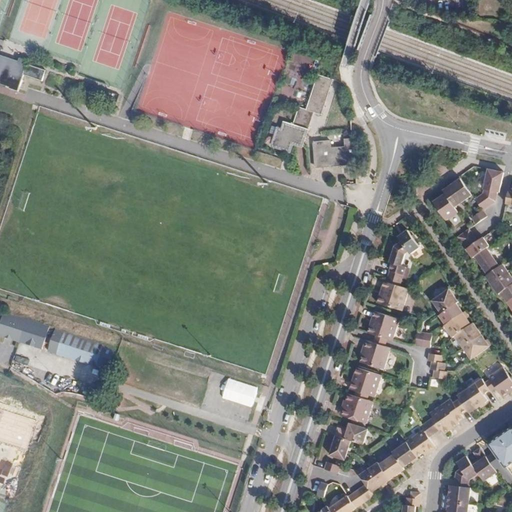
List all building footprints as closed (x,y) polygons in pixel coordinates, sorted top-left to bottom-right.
[(0,53),(0,59),(26,69),(27,66),(29,61),(21,58),(20,60),(0,53)] [(46,73),(27,66),(26,69),(0,59),(0,82),(10,86),(10,87),(19,91),(25,74),(43,80),(46,73)] [(279,139),(276,147),(290,151),(292,143),(302,146),(313,111),(321,114),(332,78),(318,74),(307,109),(299,106),(294,123),(285,120),(282,129),(278,128),(274,137),(279,139)] [(315,166),(355,163),(353,138),(344,139),(345,146),(331,148),(331,141),(313,142),(315,166)] [(500,171),(485,168),(480,188),(493,190),(496,191),(500,171)] [(451,183),(462,199),(470,193),(459,177),(451,183)] [(453,205),(462,199),(451,183),(442,189),(445,193),(453,205)] [(493,190),(480,188),(479,192),(473,197),(481,208),(491,200),(493,190)] [(511,210),(511,189),(506,188),(502,208),(511,210)] [(453,205),(445,193),(433,201),(446,220),(458,212),(453,205)] [(487,216),(481,208),(470,215),(476,224),(487,216)] [(458,237),(466,248),(477,241),(469,229),(458,237)] [(397,237),(401,243),(408,252),(410,254),(419,248),(406,231),(398,237),(397,237)] [(483,237),(477,241),(466,248),(473,258),(475,256),(487,248),(489,246),(483,237)] [(404,255),(408,252),(401,243),(393,249),(389,265),(391,266),(399,268),(404,255)] [(487,248),(475,256),(488,274),(500,266),(487,248)] [(500,266),(488,274),(486,276),(492,284),(509,273),(503,264),(500,266)] [(391,266),(386,280),(399,284),(403,270),(399,268),(391,266)] [(511,284),(511,277),(509,273),(492,284),(499,294),(501,292),(511,284)] [(398,289),(399,284),(386,280),(385,285),(398,289)] [(511,284),(501,292),(508,302),(511,299),(511,284)] [(407,292),(398,289),(385,285),(383,285),(380,292),(382,293),(380,299),(378,298),(376,306),(401,313),(407,292)] [(432,300),(441,313),(455,303),(457,301),(448,289),(432,300)] [(462,312),(455,303),(441,313),(438,315),(445,325),(462,312)] [(454,336),(470,324),(462,312),(445,325),(443,326),(452,338),(454,336)] [(50,327),(6,313),(0,330),(0,336),(42,350),(50,327)] [(373,315),(371,322),(373,323),(371,328),(369,328),(367,336),(373,338),(385,341),(392,343),(398,322),(373,315)] [(454,336),(463,348),(481,335),(473,323),(472,323),(470,324),(454,336)] [(117,350),(57,330),(49,352),(109,372),(117,350)] [(430,334),(418,332),(416,345),(429,347),(430,334)] [(481,335),(463,348),(471,359),(489,346),(486,341),(481,335)] [(373,338),(370,345),(383,349),(385,341),(373,338)] [(383,349),(370,345),(365,344),(362,351),(364,352),(362,359),(360,366),(383,372),(389,351),(383,349)] [(430,361),(441,363),(442,356),(428,353),(427,361),(430,361)] [(429,369),(432,369),(443,371),(444,363),(441,363),(430,361),(429,369)] [(490,379),(496,387),(504,397),(511,391),(511,379),(503,367),(489,377),(490,379)] [(443,371),(432,369),(431,377),(445,379),(446,371),(443,371)] [(350,392),(356,394),(368,398),(375,400),(381,379),(356,371),(354,378),(356,379),(354,386),(352,385),(350,392)] [(479,373),(466,383),(481,405),(487,401),(484,396),(491,390),(486,382),(479,373)] [(486,382),(491,390),(496,387),(490,379),(486,382)] [(481,405),(466,383),(452,393),(458,401),(464,410),(471,404),(475,409),(481,405)] [(356,394),(354,400),(366,404),(368,398),(356,394)] [(367,427),(368,422),(373,406),(366,404),(354,400),(348,398),(348,399),(346,405),(348,405),(346,413),(344,412),(342,419),(367,427)] [(437,415),(445,426),(449,431),(463,421),(459,416),(452,405),(449,401),(434,411),(437,415)] [(458,401),(452,405),(459,416),(466,411),(464,410),(458,401)] [(36,419),(0,408),(0,440),(26,449),(36,419)] [(428,428),(429,430),(437,431),(438,431),(445,426),(437,415),(425,424),(428,428)] [(342,441),(357,445),(363,447),(368,433),(350,427),(347,435),(345,434),(338,432),(336,438),(336,439),(342,441)] [(511,428),(499,438),(490,444),(507,468),(511,464),(511,428)] [(427,429),(426,429),(411,440),(422,454),(427,450),(429,453),(440,445),(433,435),(429,430),(427,429)] [(357,445),(342,441),(336,460),(344,462),(351,464),(357,445)] [(395,454),(403,467),(417,457),(407,442),(393,452),(395,454)] [(474,453),(478,459),(479,461),(473,466),(478,473),(484,481),(497,472),(480,448),(474,453)] [(395,454),(380,464),(391,479),(405,469),(403,467),(395,454)] [(460,469),(464,474),(468,480),(478,473),(473,466),(471,464),(466,456),(457,463),(460,469)] [(342,470),(346,471),(349,472),(351,464),(344,462),(342,470)] [(379,462),(369,469),(381,486),(391,479),(380,464),(379,462)] [(343,478),(346,471),(342,470),(333,467),(330,474),(343,478)] [(381,486),(369,469),(360,475),(367,484),(372,492),(381,486)] [(455,478),(454,480),(461,481),(461,477),(464,474),(460,469),(455,472),(455,478)] [(454,480),(454,488),(467,490),(468,480),(464,474),(461,477),(461,481),(454,480)] [(374,495),(372,492),(367,484),(349,497),(357,508),(374,495)] [(321,486),(318,497),(325,500),(328,488),(321,486)] [(467,490),(454,488),(448,488),(448,496),(443,495),(442,503),(468,506),(470,490),(467,490)] [(350,511),(357,508),(349,497),(348,496),(329,509),(331,511),(350,511)] [(404,506),(414,507),(415,499),(406,498),(403,498),(402,506),(404,506)] [(445,511),(467,511),(468,506),(442,503),(442,511),(446,511),(445,511)]
